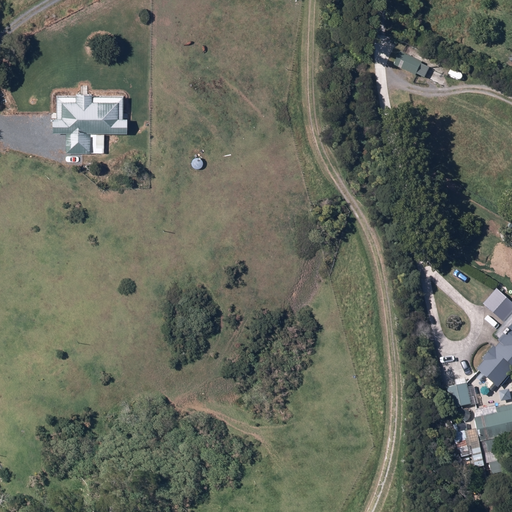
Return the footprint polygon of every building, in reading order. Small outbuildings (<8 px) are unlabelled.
[(404,53),(398,63),(427,79),(433,68),(404,53)] [(64,153),(95,153),(95,143),(88,143),(89,133),(124,133),(124,118),(115,117),(115,101),(59,101),(59,118),(50,118),(50,132),(64,133),(64,153)] [(469,366),(490,381),(503,363),(511,368),(511,345),(506,341),(511,335),(495,324),(472,356),(475,358),(469,366)] [(444,388),(449,409),(471,405),(466,383),(444,388)] [(511,410),(485,416),(490,440),(511,435),(511,410)] [(451,435),(455,451),(467,447),(462,431),(451,435)] [(499,439),(487,442),(490,453),(502,449),(499,439)] [(491,459),(492,472),(507,471),(506,458),(491,459)]
